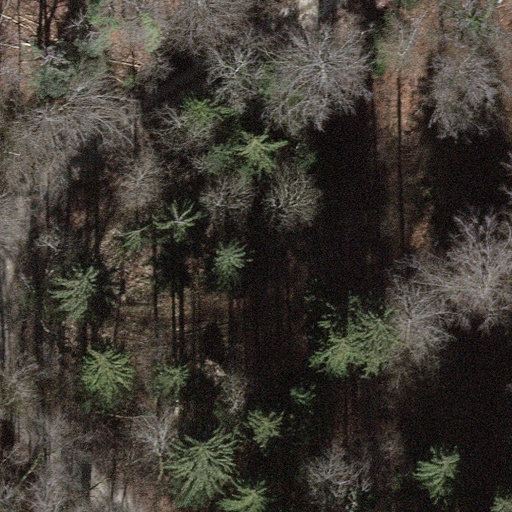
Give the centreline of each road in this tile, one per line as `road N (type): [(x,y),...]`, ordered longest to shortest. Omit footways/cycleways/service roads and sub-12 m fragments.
road 1 (track): [(0,258),(8,210),(81,150),(321,0)]
road 2 (track): [(120,511),(14,398),(0,340)]
